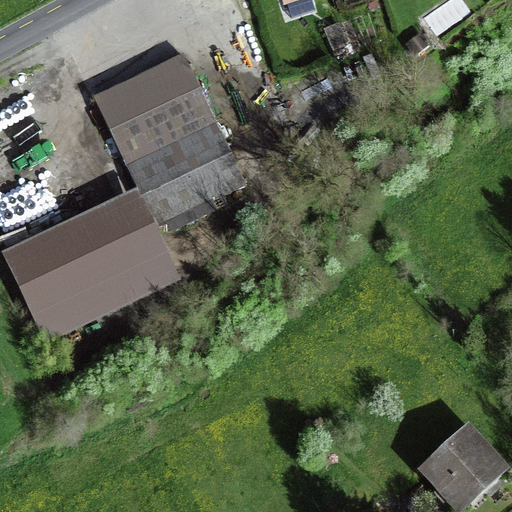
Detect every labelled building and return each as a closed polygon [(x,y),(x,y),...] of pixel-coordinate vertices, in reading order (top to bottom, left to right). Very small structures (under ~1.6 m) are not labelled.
[(276,0),(281,13),(321,0),(276,0)] [(341,25),(325,31),(333,51),(349,44),(341,25)] [(419,35),(404,45),(414,59),(429,49),(419,35)] [(93,98),(137,193),(156,233),(248,190),(184,55),(93,98)] [(179,282),(156,233),(137,193),(1,257),(43,346),(179,282)] [(471,511),(508,478),(467,435),(416,482),(444,511),(471,511)]
